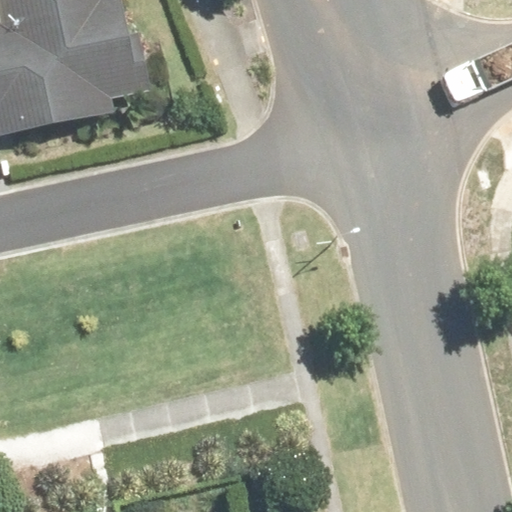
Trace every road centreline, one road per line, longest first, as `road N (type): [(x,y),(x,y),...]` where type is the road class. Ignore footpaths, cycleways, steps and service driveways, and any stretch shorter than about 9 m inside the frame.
road 1 (tertiary): [(360,138),(421,359),(448,511)]
road 2 (residential): [(0,223),(360,138)]
road 3 (residential): [(360,138),(511,73)]
